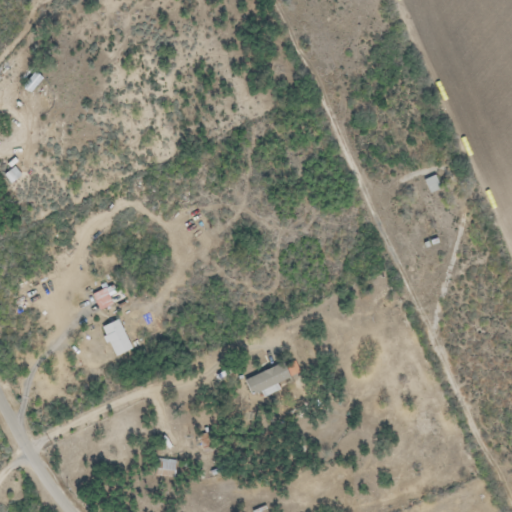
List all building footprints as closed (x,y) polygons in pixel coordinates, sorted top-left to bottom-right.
[(19,87),(28,95),(41,80),(32,73),(19,87)] [(19,178),(13,169),(3,175),(8,184),(19,178)] [(418,195),(437,236),(445,233),(429,194),(439,190),(433,177),(423,182),(427,191),(418,195)] [(96,311),(110,306),(103,290),(90,295),(96,311)] [(98,331),(114,357),(130,347),(114,321),(98,331)] [(242,381),(249,397),(288,380),(281,365),(242,381)] [(174,461),(155,461),(155,479),(174,479),(174,461)]
